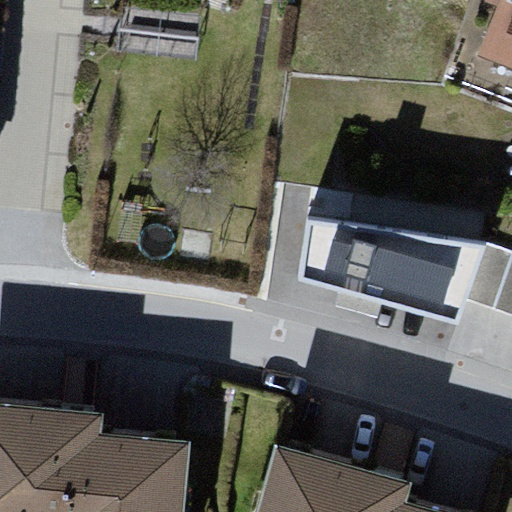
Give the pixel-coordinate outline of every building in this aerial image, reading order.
[(511,0),(502,0),(480,60),(511,72),(511,0)] [(121,43),(199,50),(203,9),(125,2),(121,43)] [(319,197),(300,273),(456,313),(475,236),(319,197)] [(110,414),(0,405),(0,511),(190,511),(196,448),(107,441),(110,414)] [(418,490),(283,454),(267,511),(413,511),(412,511),(418,490)]
